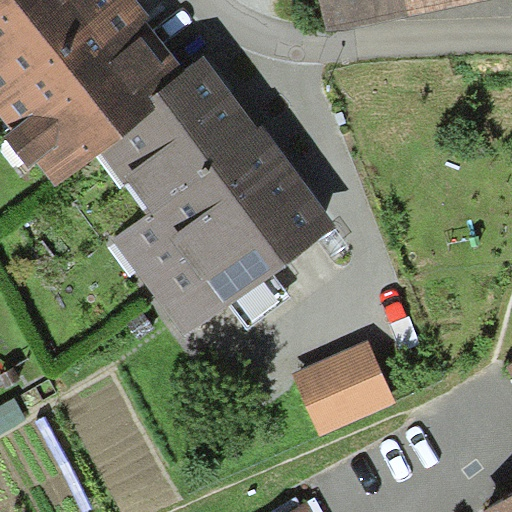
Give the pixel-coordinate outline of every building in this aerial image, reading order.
[(96,149),(170,90),(97,0),(0,0),(0,131),(46,189),(96,149)] [(446,0),(311,0),(316,25),(446,0)] [(316,234),(189,75),(170,90),(96,149),(151,217),(111,249),(184,340),(316,234)] [(292,378),(319,438),(394,404),(367,344),(292,378)] [(511,369),(501,377),(511,392),(511,369)] [(511,511),(511,503),(499,511),(511,511)]
